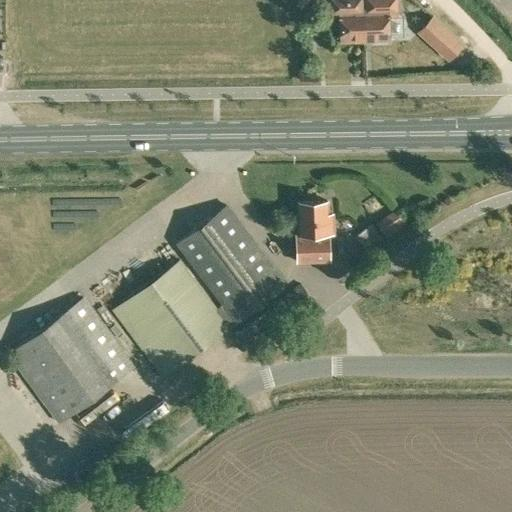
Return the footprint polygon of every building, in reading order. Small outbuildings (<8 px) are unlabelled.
[(365,39),(364,7),(361,7),(360,0),(330,0),(331,14),(332,14),(333,21),(339,20),(340,40),(365,39)] [(364,7),(365,39),(373,38),(373,42),(386,42),(386,38),(389,38),(388,15),(396,15),(395,0),(365,0),(365,7),(364,7)] [(433,16),(419,31),(449,58),(463,43),(433,16)] [(328,213),(327,200),(297,201),(299,233),(295,233),(297,262),(330,260),(328,233),(334,233),(333,213),(328,213)] [(162,377),(287,283),(227,204),(174,242),(221,304),(217,307),(180,258),(112,309),(162,377)] [(408,213),(387,226),(393,236),(414,223),(408,213)] [(285,325),(315,302),(301,282),(270,304),(285,325)] [(58,423),(113,382),(134,365),(83,295),(60,312),(7,352),(58,423)]
